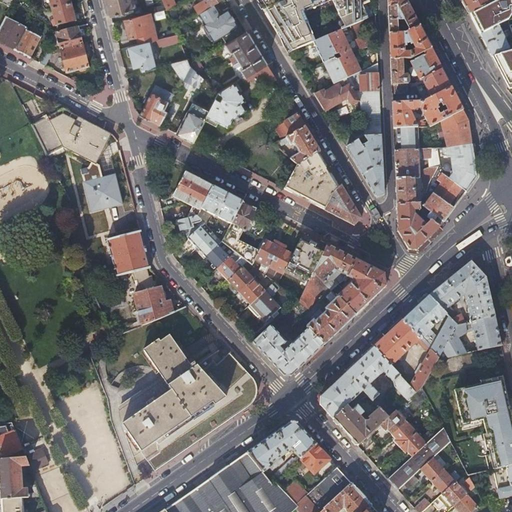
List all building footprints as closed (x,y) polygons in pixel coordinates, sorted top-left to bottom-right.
[(47,0),(50,10),(71,5),(69,0),(45,0),(46,0),(45,0),(47,0)] [(106,0),(111,16),(131,10),(128,0),(106,0)] [(166,9),(180,0),(161,0),(163,2),(166,9)] [(173,28),(180,24),(197,14),(214,3),(219,0),(197,0),(198,1),(195,2),(197,5),(194,6),(189,0),(180,0),(166,9),(173,28)] [(367,1),(366,0),(288,0),(279,4),(264,11),(276,32),(289,53),(313,42),(326,36),(320,22),(308,27),(303,14),(311,11),(310,9),(328,1),(328,3),(332,1),(344,28),(367,18),(361,4),(367,1)] [(387,0),(389,34),(405,33),(419,25),(405,0),(387,0)] [(461,0),(469,16),(498,0),(461,0)] [(501,0),(498,0),(469,16),(480,36),(498,27),(507,22),(501,0)] [(511,0),(501,0),(507,22),(511,16),(511,11),(511,10),(511,0)] [(152,13),(166,9),(163,2),(149,6),(152,13)] [(233,18),(230,20),(224,10),(220,13),(214,3),(197,14),(203,23),(202,24),(213,42),(221,37),(226,44),(246,32),(236,16),(233,18)] [(75,21),(71,5),(50,10),(53,20),(51,21),(52,27),(54,26),(56,33),(72,29),(70,22),(74,21),(75,21)] [(233,18),(227,9),(224,10),(230,20),(233,18)] [(153,14),(154,20),(166,17),(164,11),(153,14)] [(140,44),(149,42),(156,40),(157,40),(150,13),(125,20),(129,39),(138,36),(140,44)] [(6,17),(0,28),(0,43),(15,51),(26,31),(27,28),(6,17)] [(510,33),(507,22),(498,27),(504,40),(511,37),(510,33)] [(402,58),(410,58),(422,52),(431,48),(426,39),(419,25),(405,33),(389,34),(390,59),(402,58)] [(498,27),(480,36),(491,58),(511,51),(511,43),(507,46),(504,40),(498,27)] [(81,44),(77,28),(76,28),(72,29),(56,33),(60,50),(81,44)] [(350,51),(341,30),(327,36),(337,57),(350,51)] [(26,31),(15,51),(30,59),(41,37),(35,34),(34,35),(26,31)] [(377,43),(376,31),(354,41),(359,50),(377,43)] [(239,69),(244,77),(265,63),(256,48),(246,32),(226,44),(225,45),(229,53),(232,51),(236,59),(234,60),(236,63),(238,62),(241,68),(239,69)] [(157,47),(179,40),(176,35),(157,40),(156,40),(157,47)] [(327,36),(326,36),(313,42),(323,63),(337,57),(327,36)] [(140,66),(142,71),(155,67),(149,42),(140,44),(128,47),(126,49),(128,56),(129,57),(130,57),(133,67),(140,66)] [(87,68),(81,44),(60,50),(66,74),(87,68)] [(220,47),(209,54),(212,59),(223,52),(220,47)] [(442,70),(431,48),(422,52),(424,54),(412,61),(413,65),(416,71),(414,73),(415,76),(417,75),(420,81),(422,80),(442,70)] [(360,71),(351,53),(350,51),(337,57),(347,78),(352,75),(359,72),(360,71)] [(511,51),(491,58),(499,73),(504,83),(511,91),(511,51)] [(48,53),(44,54),(39,63),(42,65),(48,53)] [(337,57),(323,63),(333,85),(344,79),(347,78),(337,57)] [(402,58),(390,59),(391,84),(393,84),(407,83),(408,82),(408,75),(406,74),(402,74),(402,58)] [(171,63),(182,79),(189,65),(187,59),(171,63)] [(244,77),(242,78),(245,83),(254,78),(260,87),(274,78),(265,63),(244,77)] [(378,72),(377,63),(360,71),(359,72),(359,76),(366,76),(366,74),(378,72)] [(198,88),(203,79),(198,74),(195,79),(192,77),(195,72),(190,66),(189,65),(182,79),(180,84),(188,88),(190,83),(198,88)] [(451,87),(442,70),(422,80),(426,90),(420,93),(423,101),(451,87)] [(379,90),(378,72),(366,74),(366,76),(359,76),(360,91),(379,90)] [(325,88),(314,94),(325,112),(346,100),(350,106),(359,101),(350,86),(356,83),(352,75),(347,78),(344,79),(347,85),(341,89),(338,84),(327,91),(325,88)] [(208,111),(204,119),(216,125),(217,121),(228,127),(233,118),(245,110),(241,103),(244,101),(233,83),(219,92),(222,96),(219,101),(215,99),(208,111)] [(407,83),(393,84),(394,93),(408,92),(407,83)] [(462,109),(451,87),(423,101),(392,103),(393,128),(397,128),(416,127),(417,127),(410,111),(413,111),(419,107),(429,126),(439,121),(462,109)] [(139,115),(159,125),(166,111),(163,110),(167,102),(169,104),(174,95),(169,92),(164,101),(150,94),(139,115)] [(380,135),(379,95),(359,96),(362,126),(364,136),(380,135)] [(192,142),(204,119),(208,111),(192,102),(176,134),(192,142)] [(304,127),(293,109),(281,117),(284,122),(283,123),(290,135),(304,127)] [(468,120),(462,109),(439,121),(440,127),(442,135),(444,146),(471,143),(468,120)] [(29,125),(44,156),(59,148),(92,167),(110,136),(61,111),(29,125)] [(362,126),(341,139),(346,147),(357,140),(364,136),(362,126)] [(290,159),(297,166),(317,153),(319,152),(312,140),(304,127),(290,135),(279,142),(281,146),(285,144),(286,145),(288,144),(290,146),(293,144),(295,147),(293,149),(294,152),(296,150),(299,154),(290,159)] [(416,127),(397,128),(398,150),(418,148),(416,127)] [(383,194),(380,135),(364,136),(367,142),(361,146),(357,140),(346,147),(360,170),(376,197),(383,194)] [(471,143),(444,146),(437,146),(439,162),(442,174),(465,191),(476,177),(471,143)] [(437,146),(418,148),(418,160),(428,159),(430,168),(423,170),(425,191),(432,177),(439,162),(437,146)] [(394,151),(395,178),(414,177),(419,177),(418,160),(418,148),(398,150),(394,151)] [(297,166),(284,189),(324,210),(331,196),(338,188),(317,153),(297,166)] [(187,219),(197,216),(201,209),(213,187),(186,172),(173,197),(192,207),(186,217),(187,219)] [(116,174),(82,183),(90,213),(123,205),(116,174)] [(453,208),(465,191),(442,174),(436,181),(432,177),(428,185),(425,191),(430,195),(432,193),(453,208)] [(415,203),(414,177),(395,178),(396,205),(415,203)] [(331,196),(324,210),(353,225),(360,218),(350,202),(340,186),(338,188),(331,196)] [(213,187),(201,209),(213,216),(215,211),(219,213),(217,217),(231,225),(243,202),(213,187)] [(432,193),(430,195),(422,205),(430,211),(426,216),(433,222),(437,217),(443,222),(453,208),(432,193)] [(243,202),(231,225),(228,229),(227,231),(239,238),(243,230),(245,231),(246,229),(249,224),(251,219),(254,213),(256,209),(243,202)] [(415,203),(396,205),(397,232),(407,248),(408,249),(416,250),(439,227),(433,222),(426,216),(425,215),(421,218),(415,212),(414,209),(420,208),(420,203),(415,203)] [(5,229),(7,235),(30,223),(25,212),(2,223),(5,229)] [(204,224),(197,216),(187,219),(178,221),(180,231),(186,230),(187,239),(201,226),(204,224)] [(437,217),(433,222),(439,227),(441,225),(443,222),(437,217)] [(44,220),(35,224),(37,231),(47,227),(44,220)] [(210,236),(201,226),(187,239),(178,248),(184,254),(194,245),(197,248),(210,236)] [(224,227),(218,238),(221,242),(222,242),(224,237),(227,231),(228,229),(224,227)] [(147,269),(137,232),(104,241),(113,278),(129,274),(131,283),(134,282),(136,287),(138,286),(140,293),(130,296),(138,328),(169,315),(167,308),(170,307),(169,303),(166,304),(165,302),(161,304),(161,302),(162,302),(162,301),(162,297),(161,295),(160,293),(159,290),(157,291),(157,289),(154,290),(152,282),(150,283),(148,277),(145,278),(143,270),(147,269)] [(218,245),(210,236),(197,248),(200,251),(190,261),(195,266),(205,257),(218,245)] [(224,237),(222,242),(235,252),(248,262),(252,265),(255,260),(258,254),(224,237)] [(323,251),(300,240),(292,255),(290,260),(296,263),(295,267),(309,274),(308,276),(310,277),(313,271),(323,251)] [(273,245),(265,241),(258,254),(255,260),(265,266),(264,268),(263,267),(261,268),(260,271),(265,275),(278,248),(273,245)] [(229,257),(218,245),(205,257),(217,269),(229,257)] [(354,259),(326,245),(323,251),(313,271),(331,291),(338,284),(335,281),(342,274),(346,276),(354,259)] [(284,251),(278,248),(265,275),(270,279),(272,273),(271,271),(272,268),(282,274),(290,260),(292,255),(284,251)] [(235,252),(229,257),(217,269),(222,274),(210,285),(216,292),(224,285),(243,268),(248,262),(235,252)] [(383,274),(354,259),(346,276),(344,281),(345,282),(349,277),(353,280),(336,297),(354,316),(385,286),(384,279),(383,274)] [(470,321),(494,316),(485,277),(482,273),(470,261),(466,265),(453,275),(435,290),(428,295),(446,313),(448,316),(457,324),(465,323),(461,314),(458,315),(450,306),(464,295),(470,321)] [(254,279),(243,268),(224,285),(232,293),(235,289),(239,293),(254,279)] [(308,329),(324,345),(339,330),(354,316),(336,297),(331,291),(313,271),(310,277),(300,297),(306,303),(310,306),(323,290),(333,301),(326,309),(327,311),(325,313),(322,311),(321,312),(319,310),(311,317),(311,320),(312,321),(307,327),(308,329)] [(264,291),(254,279),(239,293),(250,304),(264,291)] [(274,282),(270,286),(279,293),(281,292),(279,290),(281,287),(274,282)] [(280,308),(264,291),(250,304),(260,315),(266,321),(280,308)] [(446,313),(428,295),(402,319),(420,338),(431,328),(431,327),(428,324),(431,321),(434,324),(435,324),(446,313)] [(107,302),(109,309),(121,307),(119,299),(107,302)] [(302,304),(298,301),(289,309),(293,313),(302,304)] [(260,315),(250,304),(248,307),(258,317),(260,315)] [(289,309),(277,321),(281,325),(288,319),(292,323),(298,318),(293,313),(289,309)] [(441,352),(457,324),(448,316),(430,348),(438,357),(441,352)] [(501,345),(494,316),(470,321),(477,351),(501,345)] [(420,338),(402,319),(373,347),(390,366),(394,362),(405,352),(403,349),(405,347),(408,350),(417,342),(420,338)] [(466,332),(465,323),(457,324),(441,352),(443,358),(466,353),(458,337),(466,332)] [(271,326),(253,343),(282,375),(283,376),(291,377),(324,345),(308,329),(293,343),(285,351),(281,347),(289,339),(290,338),(287,334),(282,338),(271,326)] [(159,451),(158,445),(157,441),(156,437),(157,437),(174,425),(176,428),(178,428),(179,426),(178,426),(188,419),(189,419),(223,396),(196,366),(190,358),(186,360),(169,336),(159,342),(158,340),(143,351),(163,381),(130,404),(129,403),(127,403),(125,403),(122,405),(121,407),(120,409),(120,412),(122,426),(126,437),(129,435),(146,460),(159,451)] [(429,347),(420,338),(417,342),(425,350),(429,347)] [(293,343),(289,339),(281,347),(285,351),(293,343)] [(215,352),(218,354),(220,352),(213,341),(209,344),(215,352)] [(209,344),(190,358),(196,366),(215,352),(209,344)] [(390,366),(373,347),(346,372),(363,391),(378,407),(383,412),(388,408),(377,396),(379,395),(371,386),(371,382),(380,374),(385,373),(393,381),(393,384),(407,400),(415,393),(409,386),(402,379),(394,370),(390,366)] [(438,357),(430,348),(421,363),(419,364),(415,372),(415,374),(409,386),(415,393),(421,387),(438,357)] [(224,349),(220,352),(218,354),(215,352),(196,366),(223,396),(189,419),(188,419),(178,426),(179,426),(178,428),(176,428),(157,441),(158,445),(159,451),(146,460),(153,473),(245,409),(262,397),(263,392),(260,389),(252,378),(224,349)] [(394,362),(390,366),(394,370),(402,379),(406,376),(394,362)] [(363,391),(346,372),(320,397),(320,400),(319,405),(326,411),(332,419),(357,445),(379,425),(387,418),(383,412),(378,407),(371,413),(373,415),(369,418),(370,420),(368,422),(364,421),(362,419),(365,417),(365,415),(358,407),(356,407),(352,410),(352,409),(350,410),(347,406),(363,391)] [(507,401),(502,377),(489,380),(489,382),(480,384),(461,388),(461,392),(455,393),(460,419),(467,417),(468,423),(469,423),(482,420),(485,434),(482,434),(486,451),(489,450),(490,455),(485,456),(488,471),(506,467),(511,465),(511,422),(510,414),(511,413),(509,400),(507,401)] [(435,415),(428,401),(424,405),(431,419),(435,415)] [(392,413),(388,408),(383,412),(387,418),(392,413)] [(387,418),(379,425),(385,431),(386,430),(391,435),(406,421),(396,410),(392,413),(387,418)] [(457,419),(459,427),(469,425),(469,423),(468,423),(467,417),(460,419),(457,419)] [(416,433),(406,421),(391,435),(396,440),(394,442),(399,448),(416,433)] [(290,422),(247,452),(263,473),(269,468),(271,471),(283,461),(280,457),(291,450),(299,459),(316,445),(302,429),(297,424),(290,422)] [(20,450),(12,430),(8,432),(5,425),(0,426),(0,444),(5,456),(20,450)] [(157,441),(176,428),(174,425),(157,437),(156,437),(157,441)] [(411,457),(387,479),(397,490),(404,484),(413,476),(420,470),(432,458),(450,442),(442,429),(426,444),(411,457)] [(426,444),(416,433),(399,448),(405,453),(407,452),(411,457),(426,444)] [(145,461),(146,460),(129,435),(126,437),(138,466),(145,461)] [(329,460),(316,445),(299,459),(312,473),(318,467),(320,469),(329,460)] [(42,448),(27,454),(34,471),(49,465),(42,448)] [(263,473),(247,452),(165,510),(166,511),(210,511),(212,511),(292,511),(295,509),(297,507),(282,491),(274,481),(272,483),(268,479),(263,473)] [(39,496),(35,484),(32,486),(34,493),(28,493),(28,489),(22,489),(20,466),(27,465),(24,458),(0,459),(0,498),(22,497),(39,496)] [(292,458),(268,479),(272,483),(274,481),(296,462),(292,458)] [(431,482),(444,470),(432,458),(420,470),(431,482)] [(511,465),(506,467),(492,470),(498,499),(511,495),(511,465)] [(319,511),(351,484),(336,467),(307,494),(294,480),(282,491),(297,507),(295,509),(297,511),(319,511)] [(454,482),(460,478),(455,473),(450,477),(444,470),(431,482),(441,494),(454,482)] [(418,481),(413,476),(404,484),(409,490),(418,481)] [(453,507),(466,495),(454,482),(441,494),(431,503),(437,510),(439,510),(444,505),(449,510),(453,507)] [(372,507),(351,484),(319,511),(337,511),(342,508),(345,509),(346,510),(345,511),(346,511),(365,511),(366,511),(372,507)] [(471,511),(477,507),(466,495),(453,507),(457,511),(471,511)] [(26,511),(26,510),(23,510),(22,497),(0,498),(1,511),(26,511)] [(424,499),(414,508),(416,511),(421,511),(429,505),(424,499)]
